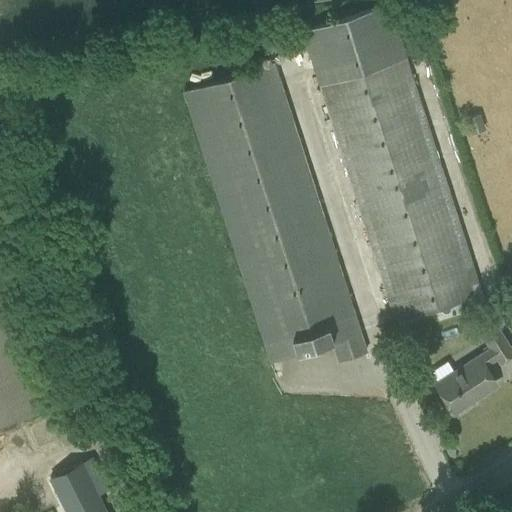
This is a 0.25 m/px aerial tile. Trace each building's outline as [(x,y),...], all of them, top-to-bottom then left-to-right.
[(392,317),(395,315),(459,296),(463,312),(484,306),(480,290),(451,192),(388,2),(300,31),(392,317)] [(180,92),(268,361),(330,341),(336,360),(365,351),(271,62),(180,92)] [(465,118),(470,134),(484,129),(479,113),(465,118)] [(434,382),(442,395),(453,412),(472,400),(470,397),(495,381),(484,364),(496,357),(499,362),(511,353),(511,352),(495,326),(480,335),(488,347),(434,382)] [(26,438),(55,496),(88,479),(58,421),(26,438)] [(14,434),(0,441),(0,453),(18,444),(14,434)]
